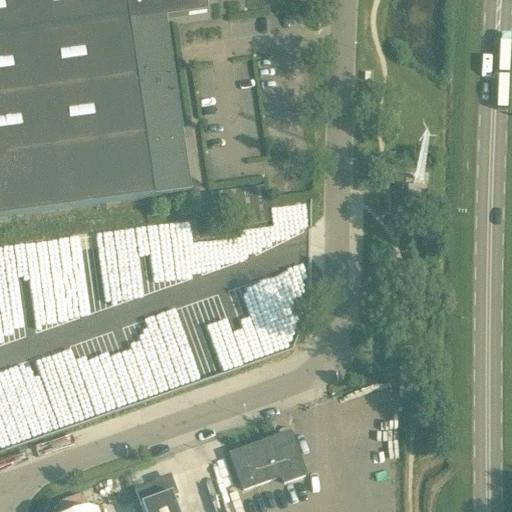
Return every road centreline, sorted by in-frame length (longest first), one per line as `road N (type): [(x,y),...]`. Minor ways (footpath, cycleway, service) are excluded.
road 1 (unclassified): [(0,486),(335,369),(344,0)]
road 2 (primary): [(487,511),(499,0)]
